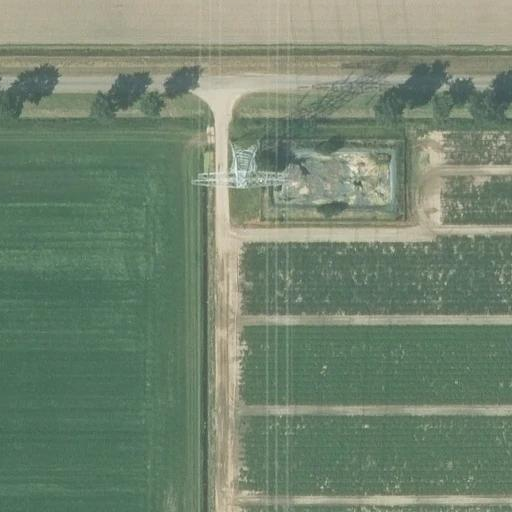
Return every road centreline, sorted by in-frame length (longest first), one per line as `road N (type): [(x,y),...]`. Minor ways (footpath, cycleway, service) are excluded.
road 1 (unclassified): [(0,83),(511,82)]
road 2 (unknown): [(212,83),(213,511)]
